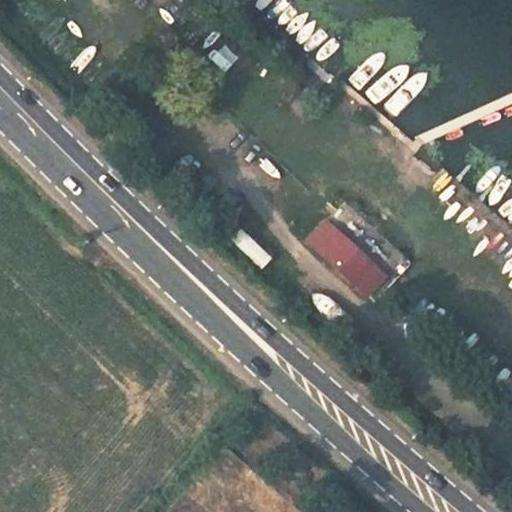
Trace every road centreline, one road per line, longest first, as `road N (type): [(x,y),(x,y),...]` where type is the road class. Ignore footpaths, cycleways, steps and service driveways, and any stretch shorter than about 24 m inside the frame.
road 1 (primary): [(0,101),(243,341)]
road 2 (primary): [(468,511),(243,341)]
road 3 (primary): [(243,341),(429,511)]
